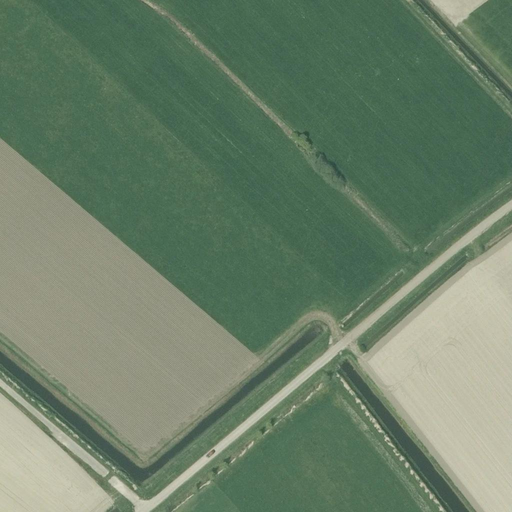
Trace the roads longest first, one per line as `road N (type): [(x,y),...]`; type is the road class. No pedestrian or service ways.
road 1 (unclassified): [(144,510),(511,209)]
road 2 (unclassified): [(144,510),(0,386)]
